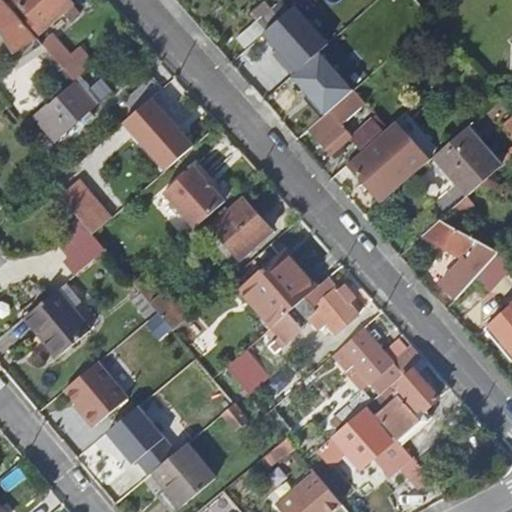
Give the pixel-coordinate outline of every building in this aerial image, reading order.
[(5,0),(1,0),(0,1),(0,30),(16,51),(37,36),(5,0)] [(84,12),(72,0),(18,0),(45,28),(65,10),(75,21),(84,12)] [(285,63),(296,75),(322,53),(331,45),(297,6),(283,18),(266,34),(281,51),(289,59),(285,63)] [(264,17),(239,39),(248,50),(266,34),(283,18),(276,11),(267,20),(264,17)] [(45,45),(77,80),(86,72),(53,36),(45,45)] [(277,54),(285,63),(289,59),(281,51),(277,54)] [(334,110),(356,91),(322,53),(296,75),(294,77),(312,97),(328,116),(334,110)] [(90,90),(101,102),(117,89),(106,76),(90,90)] [(154,79),(128,102),(137,113),(153,99),(164,90),(154,79)] [(37,116),(59,142),(99,106),(79,83),(53,106),(51,104),(37,116)] [(356,91),(334,110),(345,123),(370,102),(358,89),(356,91)] [(328,116),(312,97),(308,100),(325,119),(328,116)] [(126,123),(168,170),(196,146),(153,99),(137,113),(126,123)] [(325,119),(312,130),(334,156),(338,153),(341,156),(350,148),(347,145),(357,137),(345,123),(334,110),(328,116),(325,119)] [(388,148),(360,172),(386,201),(428,164),(394,126),(380,139),(388,148)] [(435,159),(468,198),(470,196),(503,166),(470,128),(435,159)] [(380,139),(352,163),(360,172),(388,148),(380,139)] [(196,167),(167,193),(198,228),(227,202),(196,167)] [(82,221),(94,235),(109,222),(77,185),(63,198),(82,221)] [(468,198),(454,210),(461,217),(476,204),(470,196),(468,198)] [(245,200),(215,229),(244,259),(273,230),(245,200)] [(82,221),(57,242),(72,258),(96,238),(94,235),(82,221)] [(424,238),(470,259),(465,269),(464,270),(448,287),(461,298),(484,271),(500,254),(441,222),(424,238)] [(244,291),(256,304),(275,327),(320,287),(302,266),(298,270),(285,254),(244,291)] [(500,254),(484,271),(492,278),(509,259),(500,254)] [(136,284),(159,312),(162,315),(167,322),(181,309),(166,290),(158,296),(143,277),(136,284)] [(320,287),(275,327),(270,331),(269,332),(280,345),(310,318),(321,330),(328,323),(338,334),(362,313),(351,301),(357,295),(349,285),(342,291),(331,278),(320,287)] [(30,315),(54,343),(48,348),(57,358),(89,331),(72,311),(81,303),(65,285),(30,315)] [(250,309),(270,331),(275,327),(256,304),(250,309)] [(511,307),(487,330),(511,358),(511,323),(510,322),(511,319),(511,307)] [(167,322),(162,315),(150,325),(163,341),(175,331),(167,322)] [(348,354),(343,358),(348,363),(352,360),(382,395),(396,383),(425,358),(416,348),(397,364),(377,342),(381,338),(376,332),(372,336),(366,329),(343,349),(348,354)] [(229,368),(251,395),(273,377),(249,350),(229,368)] [(425,358),(396,383),(399,386),(416,371),(419,374),(430,364),(425,358)] [(97,427),(130,399),(99,363),(66,391),(97,427)] [(375,401),(370,405),(385,422),(398,438),(405,446),(431,423),(421,411),(424,408),(427,411),(442,399),(419,374),(416,371),(399,386),(396,383),(382,395),(375,401)] [(368,392),(342,415),(349,423),(370,405),(375,401),(368,392)] [(335,435),(363,467),(379,454),(393,442),(380,427),(385,422),(370,405),(349,423),(335,435)] [(159,470),(171,460),(132,414),(102,440),(128,471),(132,468),(144,482),(159,470)] [(402,469),(416,458),(405,446),(398,438),(393,442),(379,454),(396,474),(402,469)] [(159,470),(173,486),(168,491),(184,508),(217,480),(188,446),(171,460),(159,470)] [(402,469),(420,489),(433,478),(416,458),(402,469)] [(279,506),(283,511),(334,511),(343,504),(317,473),(279,506)]
